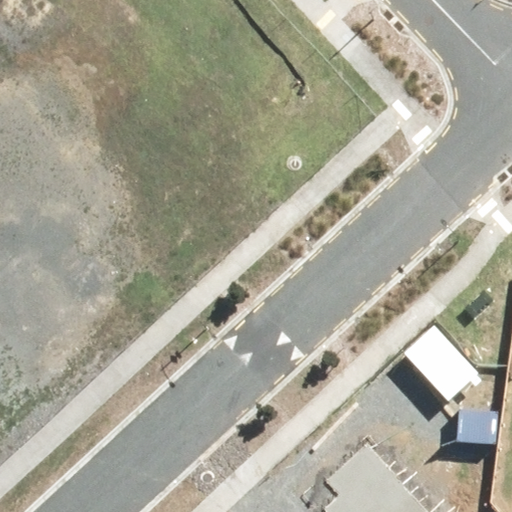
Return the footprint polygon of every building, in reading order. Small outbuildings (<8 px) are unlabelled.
[(0,0),(0,108),(28,83),(6,58),(70,0),(0,0)] [(267,141),(182,54),(65,168),(150,255),(267,141)] [(125,262),(95,234),(50,283),(80,310),(125,262)] [(175,380),(239,447),(262,471),(328,409),(359,441),(446,359),(328,235),(175,380)] [(239,447),(175,380),(41,508),(45,511),(224,511),(237,500),(212,473),(239,447)] [(481,511),(396,429),(315,511),(481,511)] [(303,511),(341,477),(312,447),(274,483),(301,511),(303,511)]
